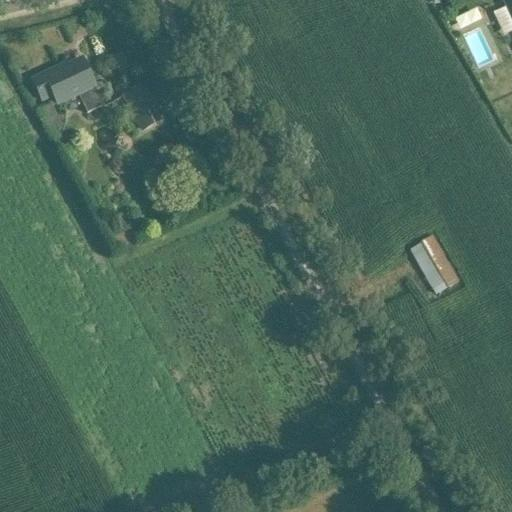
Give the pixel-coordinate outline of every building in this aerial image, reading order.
[(511,0),(503,0),(507,8),(511,18),(511,0)] [(122,77),(132,72),(122,52),(112,58),(122,77)] [(94,87),(82,61),(60,71),(58,69),(32,81),(43,104),(54,99),(58,107),(79,96),(88,114),(104,106),(95,87),(94,87)] [(142,131),(162,120),(143,86),(123,97),(142,131)] [(58,151),(71,145),(51,106),(38,113),(58,151)] [(116,243),(134,234),(130,227),(112,236),(116,243)] [(119,250),(137,241),(134,234),(116,243),(119,250)] [(437,296),(457,283),(432,239),(410,251),(437,296)]
